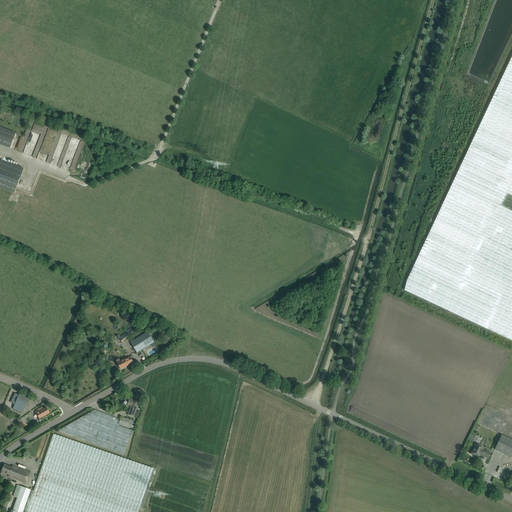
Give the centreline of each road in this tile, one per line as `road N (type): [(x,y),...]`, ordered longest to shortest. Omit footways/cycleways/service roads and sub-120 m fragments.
road 1 (track): [(311,404),(431,0)]
road 2 (unclassified): [(68,412),(156,363),(193,357),(227,364),(331,414)]
road 3 (track): [(217,0),(152,159),(82,186),(62,177)]
road 4 (unclassified): [(511,500),(331,414)]
